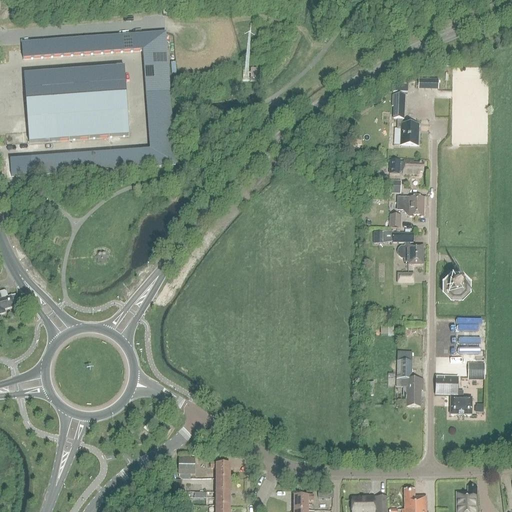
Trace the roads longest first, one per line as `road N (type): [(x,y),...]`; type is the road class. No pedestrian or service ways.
road 1 (tertiary): [(511,9),(411,50),(286,131),(206,214),(132,313)]
road 2 (unclassified): [(428,471),(435,118)]
road 3 (unknown): [(0,145),(116,141),(139,129),(135,70),(127,61),(0,63)]
road 4 (unclassified): [(428,471),(313,471),(278,462)]
road 5 (unclassified): [(201,416),(88,511)]
